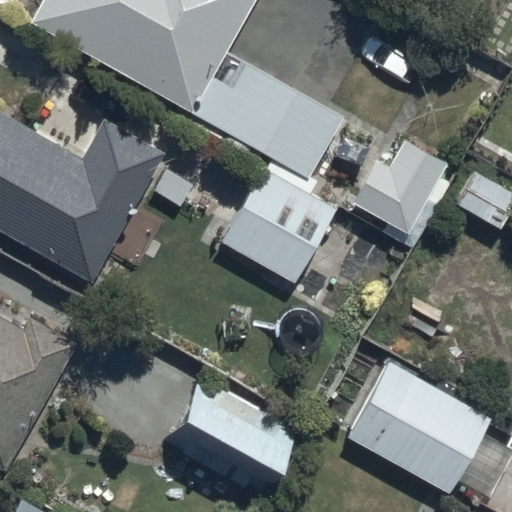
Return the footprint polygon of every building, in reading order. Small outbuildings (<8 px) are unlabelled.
[(253,0),(39,0),(24,27),(307,185),(342,123),(222,57),(253,0)] [(101,124),(78,162),(0,116),(0,237),(84,287),(160,159),(101,124)] [(398,144),(383,168),(373,162),(348,203),(403,237),(442,171),(398,144)] [(332,212),(256,171),(215,247),(291,288),(332,212)] [(0,473),(6,477),(78,349),(30,322),(23,334),(0,321),(0,473)] [(490,423),(381,362),(339,436),(448,497),(490,423)] [(298,433),(203,385),(168,456),(263,504),(298,433)]
